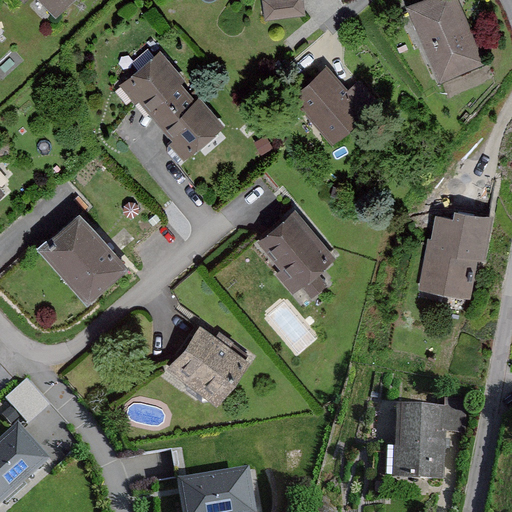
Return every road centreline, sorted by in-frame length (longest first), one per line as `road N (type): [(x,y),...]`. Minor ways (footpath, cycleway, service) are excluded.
road 1 (residential): [(471,511),(511,289)]
road 2 (residential): [(27,350),(110,462),(122,511)]
